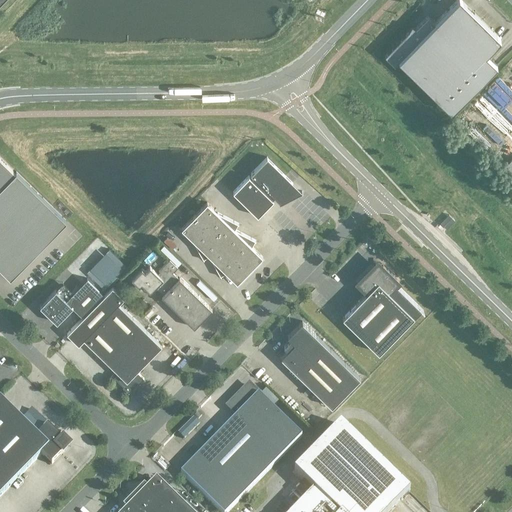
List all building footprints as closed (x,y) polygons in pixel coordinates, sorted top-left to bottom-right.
[(395,65),(399,61),(451,112),(497,65),(486,54),(501,39),(460,0),(457,0),(435,23),(427,16),(416,28),(411,26),(408,31),(384,55),(395,65)] [(502,61),(506,54),(501,51),(497,58),(502,61)] [(273,200),(272,199),(274,197),(279,202),(280,203),(302,192),(302,191),(301,192),(285,176),(267,158),(267,157),(250,174),(252,176),(251,178),(249,176),(233,192),(258,216),(273,200)] [(66,221),(16,172),(15,173),(0,158),(0,268),(10,278),(66,221)] [(222,243),(235,229),(237,224),(238,224),(217,213),(216,213),(213,210),(213,209),(207,202),(194,216),(222,243)] [(222,243),(194,216),(181,229),(188,235),(189,234),(192,238),(192,239),(203,260),(204,260),(203,259),(209,256),(222,243)] [(235,229),(222,243),(209,256),(220,277),(221,276),(226,273),(237,283),(245,275),(246,276),(255,266),(254,265),(262,257),(252,246),(255,241),(256,240),(235,229)] [(177,267),(169,259),(158,271),(160,272),(158,274),(150,266),(145,271),(142,268),(131,279),(139,287),(141,284),(150,292),(155,287),(163,295),(179,278),(172,272),(177,267)] [(376,267),(374,267),(373,266),(357,282),(367,292),(342,317),(379,353),(414,316),(421,310),(422,311),(423,310),(396,284),(399,281),(383,266),(382,266),(382,267),(380,267),(380,263),(376,263),(376,267)] [(103,282),(113,276),(107,267),(97,273),(103,282)] [(72,307),(81,316),(103,294),(87,278),(66,300),(56,290),(40,306),(57,323),(72,307)] [(179,278),(163,295),(162,296),(194,327),(212,309),(180,278),(179,278)] [(120,279),(114,286),(118,290),(124,283),(120,279)] [(138,384),(144,379),(136,371),(161,345),(119,304),(124,298),(112,287),(67,333),(78,345),(84,339),(118,373),(114,377),(123,387),(122,387),(128,393),(137,384),(138,384)] [(291,339),(284,346),(288,350),(281,357),(331,407),(360,378),(302,321),(287,336),(291,339)] [(249,386),(227,408),(236,417),(180,474),(219,511),(228,511),(302,437),(273,409),(249,386)] [(0,498),(41,456),(52,466),(64,454),(63,453),(68,448),(63,444),(64,443),(47,426),(37,436),(0,399),(0,498)] [(183,441),(200,421),(191,414),(175,434),(183,441)] [(390,511),(410,492),(340,425),(294,472),(304,482),(295,491),(305,501),(293,511),(390,511)] [(188,511),(156,480),(124,511),(188,511)]
